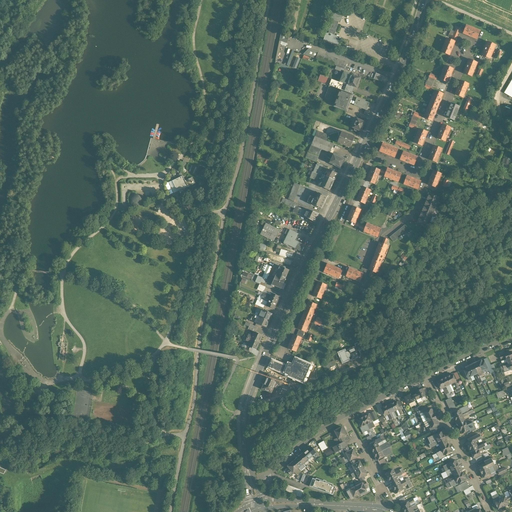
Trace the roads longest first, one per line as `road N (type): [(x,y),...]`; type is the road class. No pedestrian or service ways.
road 1 (track): [(184,436),(267,0)]
road 2 (secondary): [(257,507),(246,464),(246,401),(361,149)]
road 3 (secondary): [(361,149),(423,0)]
road 4 (track): [(511,296),(368,360)]
road 5 (residential): [(492,511),(459,457),(427,375)]
road 6 (secondary): [(257,507),(377,508)]
